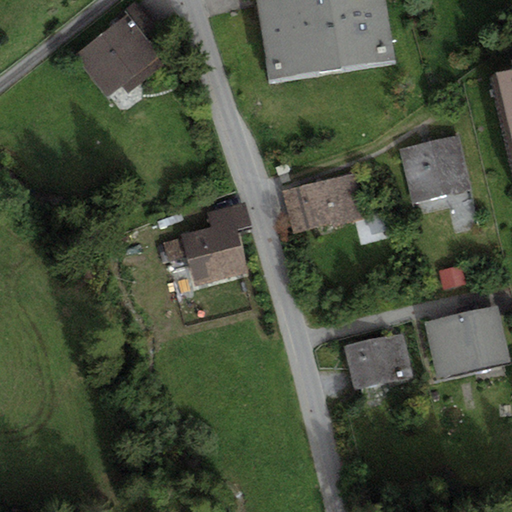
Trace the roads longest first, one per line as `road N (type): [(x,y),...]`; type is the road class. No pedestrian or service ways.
road 1 (residential): [(191,0),(257,192),(336,511)]
road 2 (track): [(257,192),(358,162),(430,122)]
road 3 (residential): [(112,0),(0,86)]
